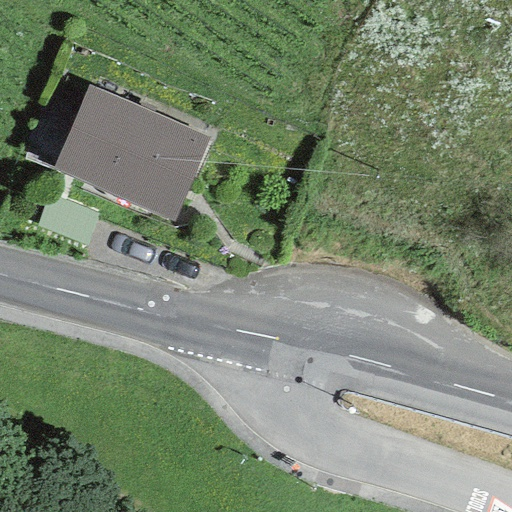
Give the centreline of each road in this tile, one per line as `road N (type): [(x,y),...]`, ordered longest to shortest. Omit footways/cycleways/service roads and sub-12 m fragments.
road 1 (unclassified): [(511,508),(297,428),(283,413),(267,348)]
road 2 (tertiary): [(0,279),(267,348)]
road 3 (tertiary): [(267,348),(511,406)]
